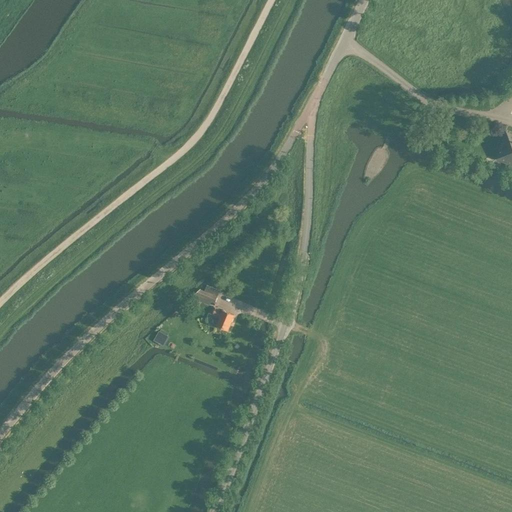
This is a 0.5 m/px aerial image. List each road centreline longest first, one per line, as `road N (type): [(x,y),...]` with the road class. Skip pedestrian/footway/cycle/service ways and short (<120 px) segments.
road 1 (unclassified): [(0,438),(62,360),(265,180),(312,103)]
road 2 (unclassified): [(217,511),(303,272),(312,103)]
road 3 (track): [(0,304),(204,125),(271,0)]
